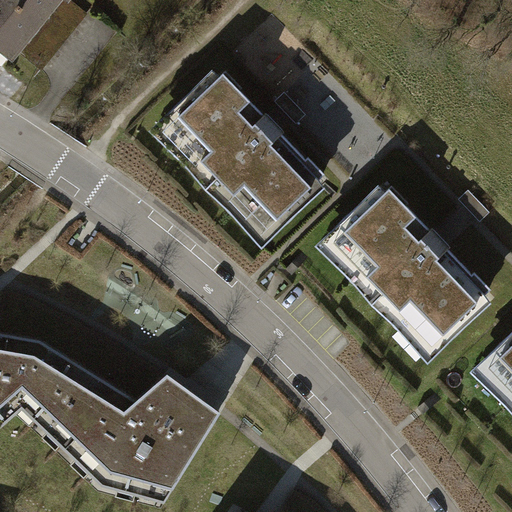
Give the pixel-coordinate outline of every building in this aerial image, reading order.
[(69,0),(0,0),(0,49),(12,59),(60,0),(66,0),(68,2),(69,0)] [(212,62),(149,123),(263,242),(329,179),(320,170),(326,165),(226,62),(219,69),(212,62)] [(379,177),(316,238),(433,356),(495,296),(487,288),(494,281),(391,177),(385,183),(379,177)] [(511,325),(470,365),(511,408),(511,325)] [(0,423),(21,404),(96,479),(163,499),(218,413),(166,375),(136,400),(38,340),(0,332),(0,423)]
